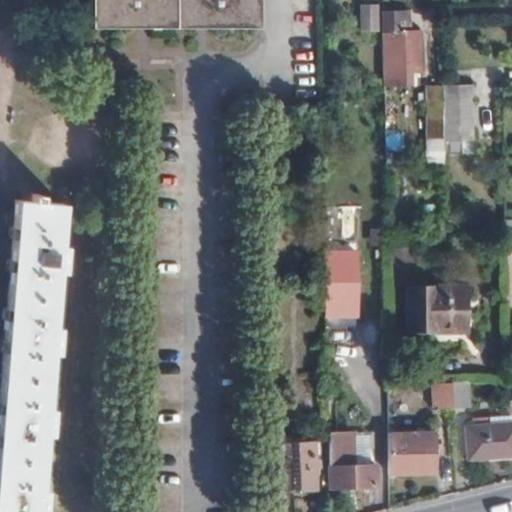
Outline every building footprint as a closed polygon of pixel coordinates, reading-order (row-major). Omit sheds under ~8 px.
[(255,27),(255,0),(86,0),(86,29),(255,27)] [(356,0),(357,37),(381,37),(380,13),(380,8),(380,0),(356,0)] [(380,0),(380,8),(392,8),(391,0),(380,0)] [(381,37),(381,48),(381,61),(415,62),(416,40),(410,39),(410,30),(406,30),(405,7),(392,8),(380,8),(380,13),(381,37)] [(362,78),(381,78),(381,61),(381,48),(362,49),(362,78)] [(443,83),(443,153),(468,153),(468,137),(470,137),(471,82),(443,83)] [(395,126),(394,94),(383,95),(384,126),(395,126)] [(55,245),(59,205),(12,202),(0,354),(0,511),(33,511),(34,508),(38,509),(41,484),(36,484),(41,429),(46,429),(47,408),(43,406),(47,350),(52,349),(54,326),(50,325),(54,271),(59,272),(61,246),(55,245)] [(342,233),(353,233),(353,207),(341,207),(342,233)] [(511,216),(501,217),(501,246),(511,245),(511,216)] [(323,278),(324,313),(354,313),(354,278),(323,278)] [(460,330),(460,284),(405,284),(406,329),(460,330)] [(467,410),(469,379),(450,381),(452,411),(467,410)] [(511,425),(464,427),(465,457),(511,455),(511,425)] [(386,431),(386,469),(432,469),(432,431),(386,431)] [(367,432),(328,432),(328,486),(373,485),(373,464),(367,464),(367,432)] [(312,486),(312,441),(276,442),(277,486),(312,486)]
